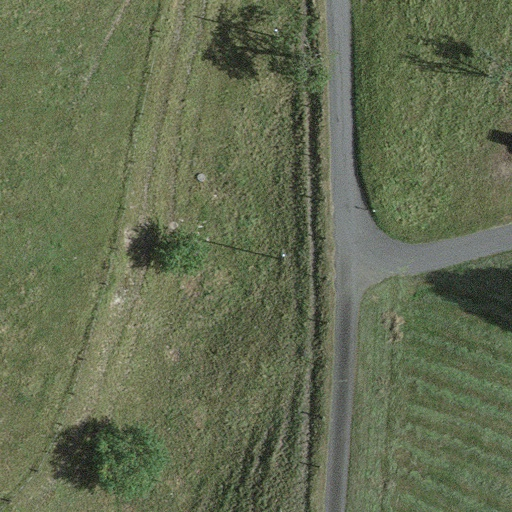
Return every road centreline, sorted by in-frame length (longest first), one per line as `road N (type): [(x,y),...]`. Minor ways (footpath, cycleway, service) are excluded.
road 1 (track): [(340,0),(348,200),(357,237),(398,256),(511,229)]
road 2 (track): [(336,511),(357,237)]
